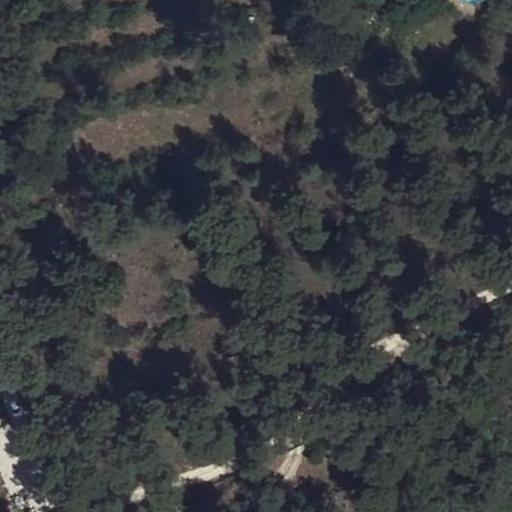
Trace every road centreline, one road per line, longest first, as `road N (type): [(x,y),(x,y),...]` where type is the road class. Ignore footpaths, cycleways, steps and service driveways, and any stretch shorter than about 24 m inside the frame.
road 1 (residential): [(302,433),(350,376),(413,331),(511,284)]
road 2 (residential): [(302,433),(69,511)]
